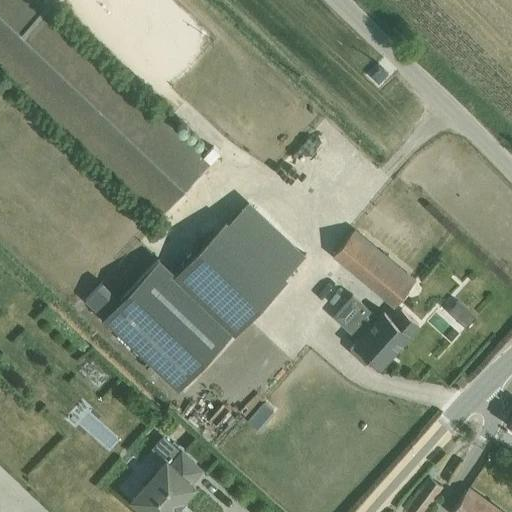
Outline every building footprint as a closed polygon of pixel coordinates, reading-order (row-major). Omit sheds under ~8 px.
[(41,0),(0,0),(0,68),(157,218),(212,162),(41,0)] [(102,283),(85,301),(123,336),(178,389),(232,332),(234,334),(287,279),(284,277),(305,255),(248,201),(228,223),(226,221),(175,274),(159,258),(120,300),(102,283)] [(355,229),(332,255),(394,307),(416,280),(355,229)] [(353,294),(333,317),(359,341),(360,340),(368,347),(359,358),(377,373),(386,362),(388,363),(419,326),(397,308),(385,323),(353,294)] [(458,295),(450,304),(469,322),(477,313),(458,295)] [(263,403),(248,421),(260,431),(275,413),(263,403)] [(164,460),(130,497),(147,511),(171,511),(174,510),(175,510),(183,500),(195,485),(191,481),(201,469),(162,434),(150,448),(164,460)] [(113,494),(134,468),(122,458),(101,485),(113,494)] [(408,503),(404,508),(409,511),(423,511),(442,486),(429,476),(408,503)] [(499,511),(466,490),(451,511),(499,511)]
